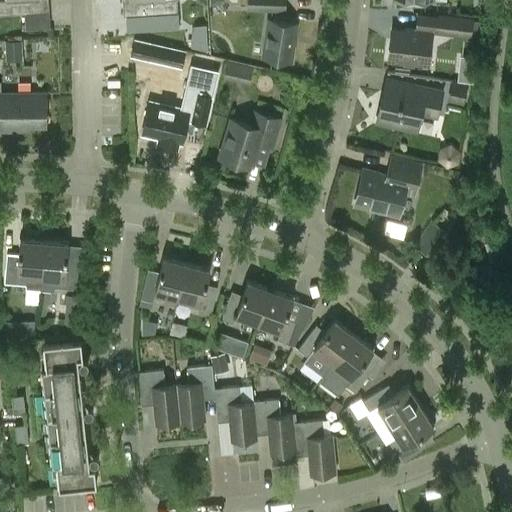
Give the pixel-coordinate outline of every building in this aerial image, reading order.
[(0,0),(0,14),(48,11),(46,0),(0,0)] [(143,15),(177,13),(176,0),(121,0),(122,16),(143,15)] [(276,9),(275,0),(247,0),(248,8),(276,9)] [(144,30),(152,29),(178,28),(177,13),(143,15),(144,30)] [(437,32),(469,35),(471,19),(439,16),(437,32)] [(266,58),(290,62),(296,23),(268,19),(264,45),(268,46),(266,58)] [(415,32),(391,29),(388,59),(427,64),(431,31),(415,29),(415,32)] [(5,39),(6,58),(23,58),(22,38),(5,39)] [(152,45),(149,61),(180,68),(184,52),(152,45)] [(227,61),(224,77),(249,82),(252,66),(227,61)] [(436,116),(442,91),(385,79),(375,122),(416,131),(420,113),(436,116)] [(185,90),(181,109),(149,102),(142,133),(159,137),(158,144),(176,148),(177,141),(181,142),(187,119),(205,123),(211,96),(185,90)] [(17,125),(45,125),(44,92),(0,92),(0,130),(17,130),(17,125)] [(255,111),(251,125),(231,119),(220,157),(251,166),(258,142),(271,146),(279,118),(255,111)] [(391,159),(386,176),(363,170),(355,204),(397,214),(403,191),(413,193),(420,167),(391,159)] [(406,235),(407,221),(386,220),(385,233),(406,235)] [(416,245),(433,257),(447,236),(431,224),(416,245)] [(27,287),(40,289),(44,240),(20,238),(18,260),(6,259),(4,283),(27,285),(27,287)] [(40,289),(54,290),(55,285),(64,286),(63,288),(76,289),(78,265),(66,264),(68,243),(44,240),(40,289)] [(500,263),(494,240),(485,242),(491,265),(500,263)] [(178,298),(186,263),(163,257),(158,278),(146,275),(140,298),(152,301),(155,292),(178,298)] [(210,269),(186,263),(178,298),(200,303),(198,313),(210,316),(216,292),(204,290),(210,269)] [(236,314),(258,322),(270,289),(248,280),(240,301),(229,297),(221,319),(233,323),(236,314)] [(285,317),(293,297),(270,289),(258,322),(280,331),(277,340),(288,344),(297,321),(285,317)] [(67,294),(64,323),(80,324),(82,296),(67,294)] [(332,362),(353,334),(334,319),(321,336),(312,329),(297,348),(307,356),(313,348),(332,362)] [(221,329),(214,344),(242,356),(249,341),(221,329)] [(373,348),(353,334),(332,362),(332,363),(327,370),(346,383),(345,384),(355,392),(369,373),(359,365),(373,348)] [(43,343),(45,367),(78,363),(77,357),(82,356),(80,339),(43,343)] [(255,342),(249,357),(267,363),(272,348),(255,342)] [(78,363),(45,367),(41,367),(43,392),(81,388),(78,363)] [(215,392),(214,387),(212,363),(187,366),(188,382),(176,383),(180,421),(205,418),(203,394),(215,392)] [(180,421),(176,383),(165,384),(163,368),(138,370),(141,399),(153,398),(155,423),(180,421)] [(255,429),(253,400),(241,401),(239,385),(214,387),(215,392),(217,416),(229,415),(231,440),(257,438),(256,429),(255,429)] [(377,405),(390,425),(420,406),(407,386),(389,397),(382,387),(362,400),(369,411),(377,405)] [(83,412),(81,388),(43,392),(46,416),(83,412)] [(15,413),(25,412),(23,394),(13,395),(15,413)] [(280,414),(278,398),(253,400),(255,429),(256,429),(268,428),(270,453),(295,451),(292,422),(293,422),(292,413),(280,414)] [(423,447),(416,437),(433,426),(420,406),(390,425),(396,436),(388,442),(403,462),(423,447)] [(86,436),(83,412),(46,416),(48,440),(86,436)] [(292,422),(295,451),(308,449),(310,474),(335,472),(332,434),(324,435),(322,419),(293,422),(292,422)] [(17,443),(28,442),(26,424),(15,426),(17,443)] [(51,464),(56,464),(88,460),(86,436),(48,440),(51,464)] [(88,460),(56,464),(58,487),(96,484),(94,466),(89,467),(88,460)]
